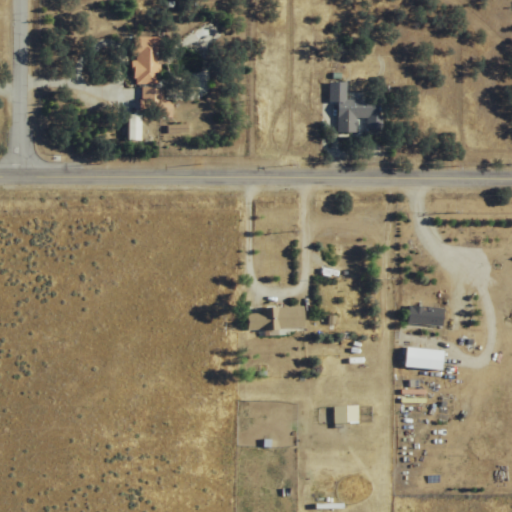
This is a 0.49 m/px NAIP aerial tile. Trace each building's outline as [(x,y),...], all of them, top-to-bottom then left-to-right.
[(153,37),(125,37),(125,85),(153,84),(153,37)] [(332,132),(377,132),(377,100),(339,100),(339,82),(322,82),(322,103),(332,103),(332,132)] [(164,100),(156,100),(156,88),(134,88),(134,117),(164,117),(164,100)] [(120,141),(134,141),(134,115),(120,115),(120,141)] [(403,325),(440,325),(440,307),(403,307),(403,325)] [(240,331),(298,331),(298,308),(255,308),(255,315),(239,315),(240,331)] [(353,424),(352,407),(327,407),(328,425),(353,424)]
